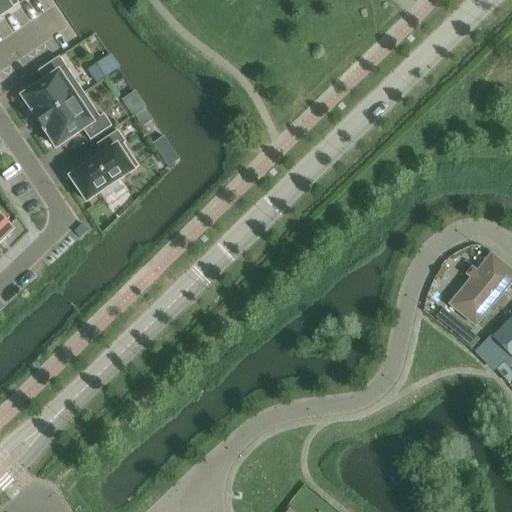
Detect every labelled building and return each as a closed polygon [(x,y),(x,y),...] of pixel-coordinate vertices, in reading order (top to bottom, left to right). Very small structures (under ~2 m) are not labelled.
[(14,0),(0,0),(0,18),(19,6),(14,0)] [(45,84),(23,99),(34,116),(33,116),(35,119),(36,119),(40,125),(83,95),(60,59),(38,74),(45,84)] [(92,68),(91,69),(100,82),(101,81),(111,74),(102,61),(92,68)] [(83,95),(40,125),(44,131),(43,131),(45,134),(46,134),(57,150),(84,132),(90,143),(112,128),(104,117),(100,120),(83,95)] [(104,158),(71,180),(74,184),(73,185),(75,187),(83,197),(82,198),(84,200),(87,204),(96,198),(96,199),(100,196),(99,196),(121,181),(121,182),(125,179),(124,179),(139,169),(124,146),(125,145),(117,133),(96,147),(104,158)] [(0,244),(13,232),(5,224),(8,221),(0,212),(0,244)] [(511,271),(490,254),(448,304),(475,326),(511,281),(511,271)] [(439,315),(436,319),(449,330),(456,321),(443,311),(439,315)] [(511,317),(491,337),(511,359),(511,317)] [(466,330),(459,338),(472,350),(479,341),(466,330)] [(511,374),(504,365),(497,371),(509,386),(511,382),(511,374)]
